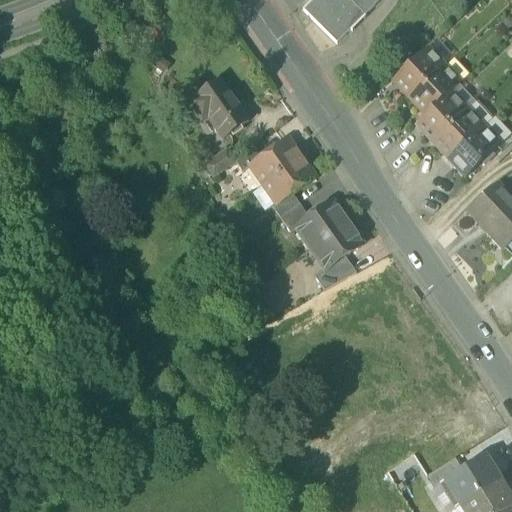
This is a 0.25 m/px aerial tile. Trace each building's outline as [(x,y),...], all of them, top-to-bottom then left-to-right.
[(365,20),(364,19),(344,0),(315,0),(302,13),(337,47),(350,33),(352,34),(365,20)] [(344,0),(364,19),(382,0),(344,0)] [(427,52),(444,70),(453,61),(437,43),(427,52)] [(394,84),(410,101),(444,70),(427,52),(394,84)] [(470,78),(453,61),(444,70),(460,87),(470,78)] [(410,101),(426,119),(451,96),(460,88),(460,87),(444,70),(410,101)] [(208,121),(223,143),(247,125),(232,103),(219,85),(189,107),(201,124),(202,125),(208,121)] [(467,113),(476,105),(460,88),(451,96),(467,113)] [(417,128),(433,145),(467,113),(451,96),(426,119),(417,128)] [(478,103),(476,105),(467,113),(483,131),(494,120),(478,103)] [(188,133),(201,124),(189,107),(176,117),(188,133)] [(433,145),(450,162),(483,131),(467,113),(433,145)] [(511,141),(511,139),(494,120),(483,131),(500,148),(502,151),(511,141)] [(500,148),(483,131),(450,162),(466,180),(500,148)] [(250,171),(263,189),(302,162),(288,142),(262,161),(249,170),(250,171)] [(255,151),(235,165),(243,176),(250,171),(249,170),(262,161),(255,151)] [(214,180),(235,165),(227,154),(206,168),(214,180)] [(316,182),(302,162),(263,189),(276,208),(277,209),(293,198),(316,182)] [(469,214),(501,248),(504,246),(511,238),(511,202),(498,187),(469,214)] [(265,216),(272,211),(276,208),(263,189),(252,197),(265,216)] [(272,211),(280,221),(300,208),(293,198),(277,209),(276,208),(272,211)] [(296,232),(311,253),(348,227),(333,205),(309,222),(296,231),(296,232)] [(309,222),(300,208),(280,221),(290,236),(296,232),(296,231),(309,222)] [(363,248),(348,227),(311,253),(325,273),(326,274),(345,261),(363,248)] [(409,351),(446,327),(397,253),(359,278),(396,333),(357,359),(369,377),(391,363),(417,404),(436,391),(409,351)] [(315,280),(324,294),(350,280),(356,276),(345,261),(326,274),(325,273),(315,280)] [(454,324),(412,350),(438,392),(480,367),(454,324)] [(445,486),(460,510),(501,484),(486,460),(463,475),(445,486)] [(427,479),(435,492),(445,486),(463,475),(454,462),(427,479)] [(461,511),(510,511),(511,511),(511,502),(501,484),(460,510),(461,511)]
